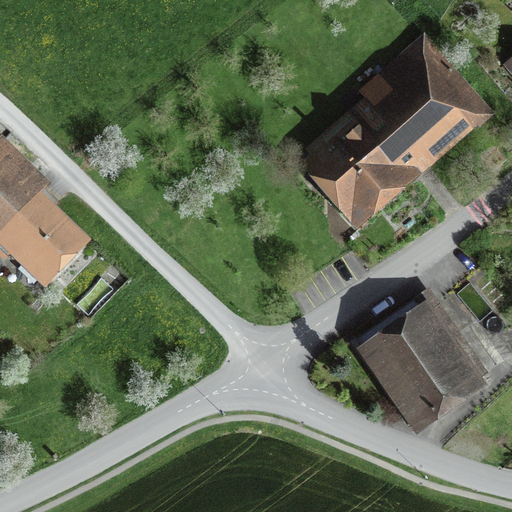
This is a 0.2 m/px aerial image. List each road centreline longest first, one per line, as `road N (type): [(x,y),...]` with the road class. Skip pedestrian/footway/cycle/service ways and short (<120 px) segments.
road 1 (residential): [(267,362),(0,112)]
road 2 (unclassified): [(267,362),(0,505)]
road 3 (unclassified): [(267,362),(511,185)]
road 4 (residential): [(511,483),(409,452),(304,405),(267,362)]
